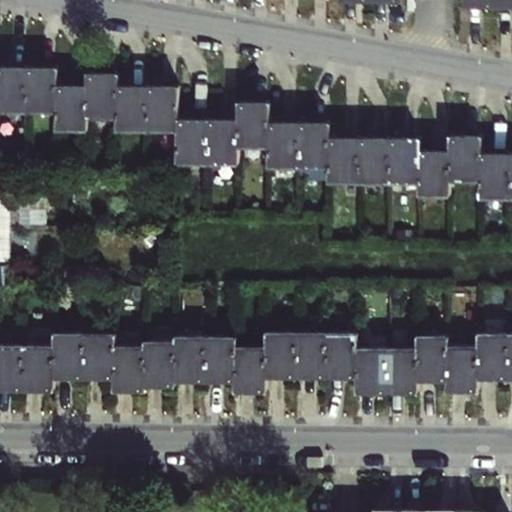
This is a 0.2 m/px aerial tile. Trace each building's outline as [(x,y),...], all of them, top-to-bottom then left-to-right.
[(0,108),(58,109),(58,127),(88,128),(88,115),(118,115),(118,128),(179,128),(179,161),(209,161),(239,161),(239,144),(270,144),(270,164),(298,164),(330,165),(330,179),(362,180),(390,180),(421,180),(421,192),(451,193),(451,178),(481,178),(481,196),(511,196),(511,152),(499,152),(482,152),(482,134),(464,134),(451,134),(451,149),(434,149),(421,149),(421,137),(407,137),(375,137),(347,136),(330,136),(331,121),(315,121),(285,121),(270,121),(270,101),(253,101),(240,101),(240,118),(222,118),(196,118),(179,118),(179,85),(164,85),(133,85),(119,84),(119,72),(104,72),(89,72),(88,84),(73,84),(58,83),(58,66),(45,66),(11,66),(0,65),(0,108)] [(0,164),(0,224),(10,225),(11,189),(13,189),(13,164),(0,164)] [(30,175),(30,189),(50,190),(50,176),(30,175)] [(0,286),(11,286),(10,225),(0,224),(0,286)] [(150,227),(143,233),(151,244),(159,238),(150,227)] [(0,385),(10,386),(41,386),(56,386),(55,374),(72,374),(101,374),(116,374),(116,387),(132,387),(146,387),(146,382),(163,382),(177,382),(177,377),(195,377),(222,377),(237,378),(237,388),(252,388),(267,388),(267,373),(284,373),(312,373),(341,373),(357,374),(358,389),(372,389),(400,389),(419,389),(419,377),(434,377),(449,377),(449,387),(460,387),(479,387),(479,374),(495,374),(511,374),(511,330),(510,331),(480,331),(479,343),(450,343),(450,333),(419,333),(419,345),(358,346),(358,330),(297,330),(267,330),(267,344),(238,344),(238,334),(177,333),(177,338),(146,339),(146,343),(116,343),(116,331),(56,330),(56,343),(0,342),(0,385)]
